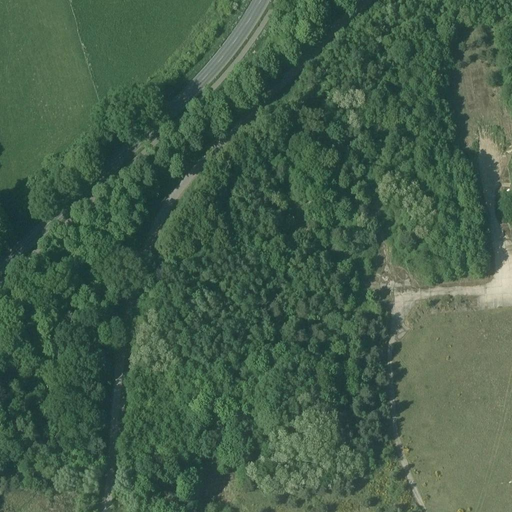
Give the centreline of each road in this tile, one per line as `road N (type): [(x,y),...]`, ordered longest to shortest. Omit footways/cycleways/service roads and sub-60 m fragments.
road 1 (track): [(108,511),(126,321),(154,235),(209,158),(370,0)]
road 2 (tertiary): [(0,268),(191,91),(261,0)]
